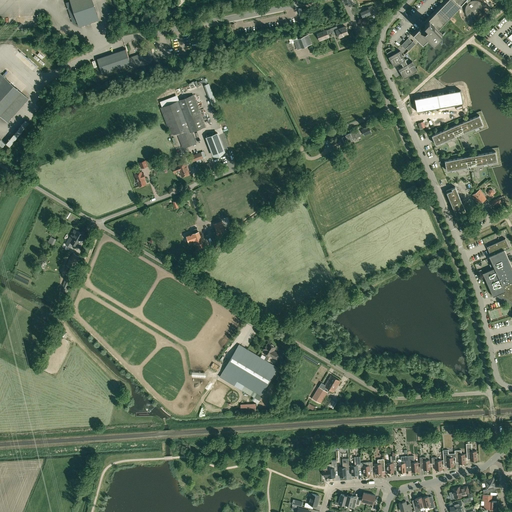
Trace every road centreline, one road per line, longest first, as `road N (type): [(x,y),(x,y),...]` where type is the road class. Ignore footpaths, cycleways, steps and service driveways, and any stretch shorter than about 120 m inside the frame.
road 1 (unclassified): [(489,391),(386,396),(97,224)]
road 2 (unclassified): [(97,224),(390,109)]
road 3 (unclassified): [(489,391),(466,287),(390,109)]
road 4 (track): [(448,242),(281,334)]
road 5 (unclassified): [(455,237),(495,374),(511,387)]
road 6 (unclassified): [(401,106),(455,237)]
road 7 (unclassified): [(401,106),(380,49),(388,23),(411,0)]
